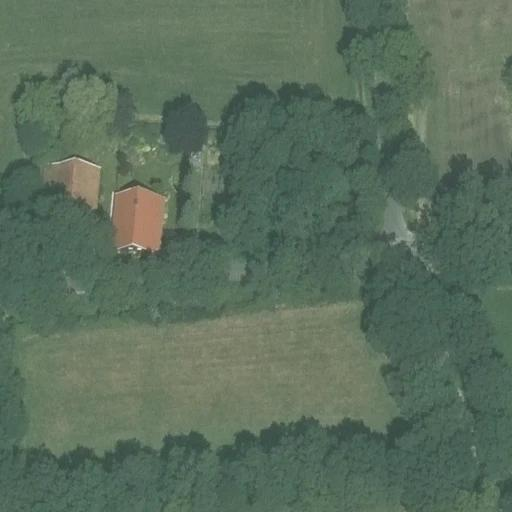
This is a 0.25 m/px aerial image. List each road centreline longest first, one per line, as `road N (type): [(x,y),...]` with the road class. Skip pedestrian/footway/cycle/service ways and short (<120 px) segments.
road 1 (unclassified): [(0,290),(401,257)]
road 2 (track): [(494,511),(401,257)]
road 3 (unclassified): [(401,257),(378,0)]
